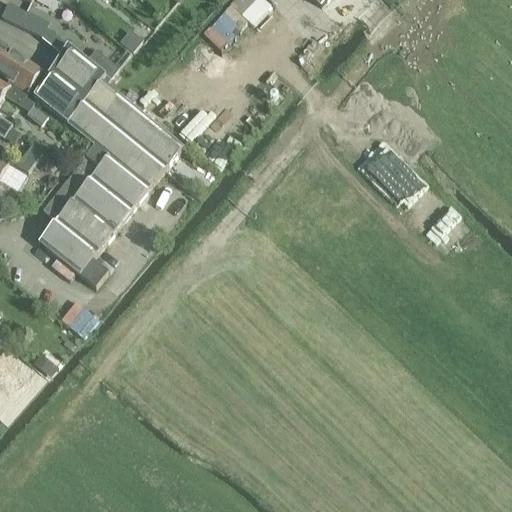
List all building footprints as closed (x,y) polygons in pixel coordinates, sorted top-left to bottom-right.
[(78,1),(75,0),(18,0),(32,6),(34,0),(51,0),(60,4),(61,3),(74,9),(78,1)] [(237,0),(230,8),(242,20),(261,0),(260,0),(237,0)] [(311,0),(322,10),(331,0),(311,0)] [(2,21),(42,41),(62,57),(35,100),(94,150),(42,214),(55,224),(37,246),(94,292),(107,278),(90,264),(183,153),(106,89),(110,83),(87,65),(68,48),(48,32),(50,27),(9,7),(2,21)] [(0,107),(6,99),(30,115),(34,108),(35,106),(26,101),(43,74),(0,46),(0,107)] [(95,55),(87,65),(110,83),(118,74),(95,55)] [(167,72),(138,105),(150,116),(159,106),(191,133),(211,109),(167,72)] [(30,115),(29,117),(44,129),(51,120),(34,108),(30,115)] [(0,139),(4,142),(5,142),(11,132),(13,129),(0,120),(1,119),(0,117),(0,139)] [(35,147),(19,166),(29,174),(45,155),(35,147)] [(377,181),(443,254),(470,229),(404,157),(377,181)] [(0,179),(8,166),(0,161),(0,179)] [(44,359),(37,368),(51,379),(58,370),(44,359)]
